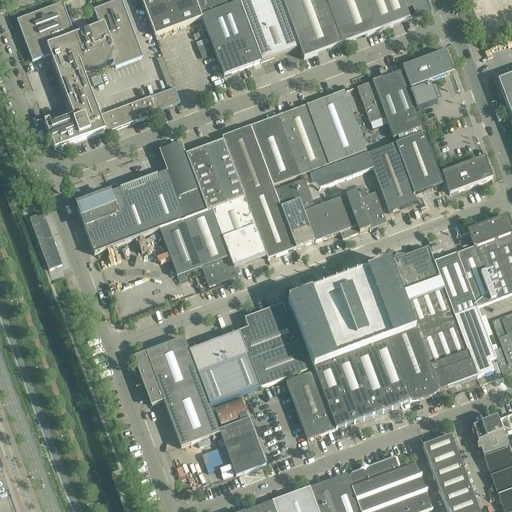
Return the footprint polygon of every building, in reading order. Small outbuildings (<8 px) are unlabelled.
[(141,0),(155,37),(201,20),(200,16),(201,16),(194,0),(141,0)] [(194,0),(201,16),(214,11),(210,0),(194,0)] [(225,0),(210,0),(214,11),(228,6),(225,0)] [(238,0),(241,8),(262,63),(298,49),(279,0),(238,0)] [(281,0),(304,60),(341,46),(410,21),(428,14),(422,0),(281,0)] [(500,0),(480,0),(494,34),(511,28),(500,0)] [(99,27),(104,25),(113,51),(109,52),(112,61),(115,69),(143,59),(121,1),(94,11),(99,27)] [(239,3),(201,18),(224,77),(262,63),(241,8),(239,3)] [(62,5),(17,21),(32,63),(50,56),(47,47),(74,36),(62,5)] [(74,36),(47,47),(50,56),(74,117),(51,126),(49,121),(44,122),(46,127),(47,128),(46,128),(55,151),(103,133),(103,132),(105,131),(100,118),(83,72),(87,71),(89,72),(91,72),(94,72),(95,72),(97,72),(99,71),(102,70),(104,68),(105,67),(106,66),(107,64),(108,63),(112,61),(109,52),(113,51),(104,25),(99,27),(74,36)] [(445,52),(402,69),(410,90),(412,89),(426,84),(444,77),(448,75),(449,75),(449,74),(449,73),(447,66),(449,65),(445,52)] [(381,77),(389,76),(388,69),(380,70),(381,77)] [(400,73),(372,83),(386,121),(393,139),(421,129),(400,73)] [(511,76),(498,82),(511,120),(511,76)] [(385,119),(372,83),(357,89),(370,124),(385,119)] [(426,84),(412,89),(413,91),(410,92),(417,111),(437,103),(437,102),(435,103),(429,87),(431,86),(430,85),(427,86),(426,84)] [(175,90),(150,99),(155,113),(180,104),(175,90)] [(344,94),(306,108),(328,167),(366,153),(344,94)] [(100,118),(105,131),(106,130),(108,134),(156,115),(155,113),(150,99),(100,118)] [(306,108),(279,118),(301,178),(328,167),(306,108)] [(279,118),(250,129),(273,188),(301,178),(279,118)] [(222,139),(223,143),(245,201),(273,189),(272,189),(273,188),(250,129),(222,139)] [(422,136),(395,146),(414,196),(441,186),(440,183),(423,137),(422,137),(422,136)] [(365,148),(367,155),(394,145),(391,138),(365,148)] [(223,143),(204,150),(205,150),(226,208),(245,201),(223,143)] [(167,173),(166,174),(184,222),(185,223),(207,215),(185,157),(181,145),(160,153),(167,173)] [(367,156),(372,171),(389,214),(417,203),(395,146),(367,156)] [(204,150),(185,157),(207,215),(212,213),(226,208),(205,150),(204,150)] [(367,156),(347,163),(353,178),(372,171),(367,156)] [(492,180),(484,158),(441,174),(450,196),(492,180)] [(353,178),(347,163),(310,177),(312,184),(320,191),(353,178)] [(110,194),(118,215),(128,243),(159,231),(183,222),(184,222),(166,174),(166,173),(110,194)] [(293,186),(275,193),(290,236),(309,229),(303,214),(314,210),(303,182),(293,186)] [(356,194),(356,195),(363,193),(361,187),(352,190),(354,195),(356,194)] [(273,189),(245,201),(266,256),(267,261),(296,250),(290,236),(275,193),(274,193),(273,189)] [(363,193),(356,195),(370,232),(385,226),(374,196),(366,199),(363,193)] [(76,207),(83,227),(118,215),(110,194),(76,207)] [(354,195),(346,198),(357,228),(359,234),(360,235),(369,231),(370,232),(356,195),(356,194),(354,195)] [(314,210),(303,214),(309,229),(314,243),(315,244),(340,235),(342,241),(359,234),(357,228),(346,198),(314,210)] [(226,208),(212,213),(230,259),(237,278),(241,277),(237,267),(266,256),(245,201),(226,208)] [(185,223),(184,223),(201,270),(230,259),(212,213),(207,215),(185,223)] [(63,266),(43,214),(29,219),(49,271),(63,266)] [(118,215),(83,227),(93,256),(128,243),(118,215)] [(474,249),(457,256),(470,291),(477,309),(511,295),(511,233),(507,219),(468,233),(474,249)] [(183,222),(159,231),(177,279),(201,270),(184,223),(183,222)] [(309,229),(290,236),(296,250),(314,243),(309,229)] [(389,263),(397,283),(397,282),(405,305),(426,297),(443,290),(434,264),(428,249),(389,263)] [(434,264),(443,290),(446,298),(449,306),(451,310),(452,313),(454,318),(477,309),(470,291),(457,256),(434,264)] [(230,259),(201,270),(208,288),(236,278),(236,279),(237,279),(237,278),(230,259)] [(298,298),(288,302),(292,313),(313,371),(324,367),(350,357),(388,343),(415,332),(407,311),(405,305),(397,283),(389,263),(298,298)] [(443,290),(426,297),(429,305),(446,298),(443,290)] [(446,298),(429,305),(431,312),(449,306),(446,298)] [(248,330),(239,333),(250,362),(260,390),(307,373),(297,345),(282,306),(244,321),(248,330)] [(449,306),(431,312),(434,320),(452,313),(451,310),(449,306)] [(454,318),(455,320),(455,321),(458,328),(460,336),(463,343),(466,351),(467,354),(469,358),(472,366),(475,376),(476,379),(494,372),(490,362),(496,360),(493,352),(477,309),(454,318)] [(452,313),(434,320),(437,327),(455,321),(455,320),(454,318),(452,313)] [(511,315),(492,323),(501,349),(493,352),(496,360),(503,378),(511,374),(511,315)] [(455,321),(437,327),(440,335),(458,328),(455,321)] [(458,328),(440,335),(443,342),(460,336),(458,328)] [(416,332),(388,343),(410,403),(412,404),(415,404),(419,404),(425,402),(430,401),(434,398),(437,395),(440,392),(439,393),(417,334),(416,332)] [(239,334),(189,353),(210,409),(260,390),(239,334)] [(460,336),(443,342),(445,350),(463,343),(460,336)] [(184,341),(146,355),(134,359),(151,407),(163,403),(181,449),(219,435),(201,388),(184,341)] [(388,343),(350,357),(373,417),(410,403),(402,380),(388,343)] [(463,343),(445,350),(448,357),(466,351),(463,343)] [(466,351),(448,357),(451,365),(469,358),(467,354),(466,351)] [(313,371),(314,373),(321,393),(336,432),(345,428),(373,417),(350,357),(324,367),(313,371)] [(469,358),(451,365),(454,372),(472,366),(469,358)] [(472,366),(454,372),(458,383),(475,376),(472,366)] [(314,373),(286,384),(308,442),(336,432),(321,393),(316,380),(314,373)] [(475,376),(458,383),(462,393),(479,386),(476,379),(475,376)] [(240,399),(214,408),(222,429),(248,420),(240,399)] [(497,419),(472,429),(473,431),(471,431),(472,437),(475,436),(478,443),(502,434),(500,429),(497,419)] [(249,421),(219,432),(236,478),(266,467),(249,421)] [(508,449),(502,434),(478,443),(478,445),(477,445),(478,451),(480,451),(483,458),(508,449)] [(478,511),(451,438),(422,448),(446,511),(478,511)] [(511,511),(511,464),(507,450),(483,458),(503,511),(511,511)] [(351,489),(399,472),(398,469),(400,467),(397,459),(394,458),(368,467),(362,464),(359,470),(351,473),(350,476),(347,477),(351,489)] [(416,465),(399,472),(351,489),(359,511),(428,511),(432,511),(427,495),(427,491),(425,489),(421,480),(422,476),(419,474),(416,465)] [(346,476),(309,490),(317,511),(359,511),(351,489),(347,477),(346,476)] [(317,511),(309,490),(271,504),(274,511),(317,511)]
